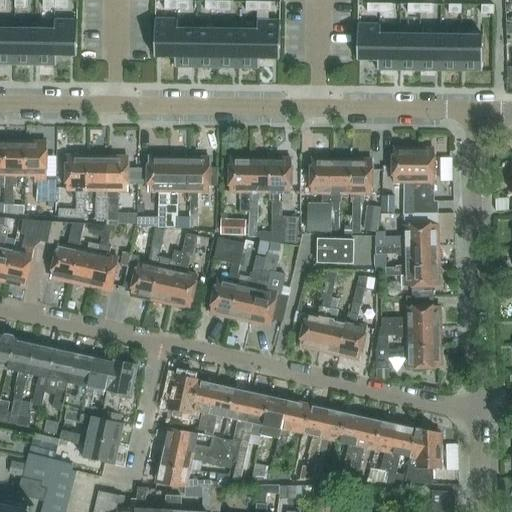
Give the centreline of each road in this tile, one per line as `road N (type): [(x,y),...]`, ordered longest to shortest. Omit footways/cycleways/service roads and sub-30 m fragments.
road 1 (residential): [(162,342),(450,412),(479,412)]
road 2 (residential): [(479,412),(474,112)]
road 3 (residential): [(318,107),(115,104)]
road 4 (residential): [(0,311),(162,342)]
road 5 (residential): [(474,112),(318,107)]
road 6 (residential): [(132,477),(162,342)]
